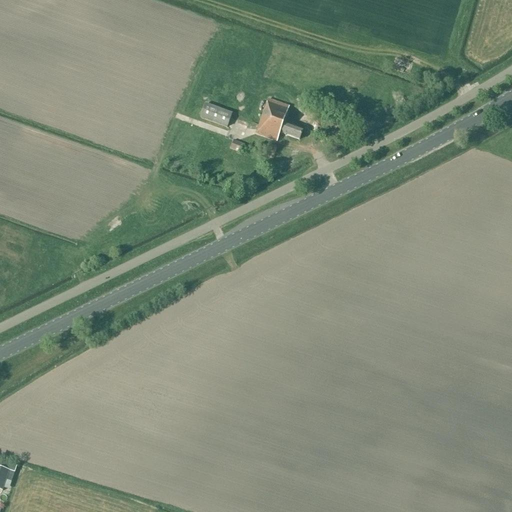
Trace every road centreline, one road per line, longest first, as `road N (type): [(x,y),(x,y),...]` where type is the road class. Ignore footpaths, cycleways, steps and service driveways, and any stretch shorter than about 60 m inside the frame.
road 1 (unclassified): [(0,327),(410,128),(511,69)]
road 2 (secondary): [(0,353),(511,96)]
